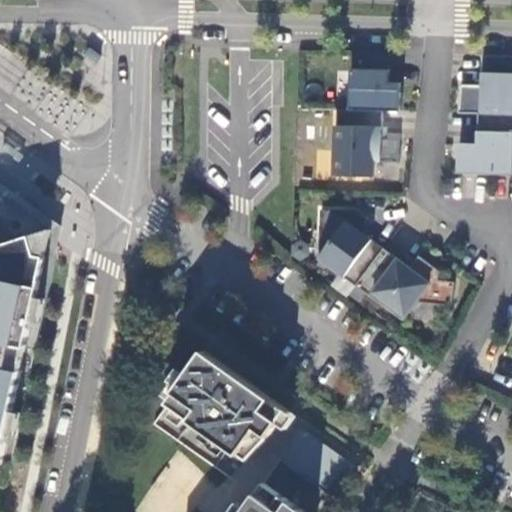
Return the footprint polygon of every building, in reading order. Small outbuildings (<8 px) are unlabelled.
[(362,68),(350,68),(349,109),(382,110),(400,110),(400,91),(388,91),(389,81),(390,51),(362,51),(362,68)] [(511,54),(482,54),(481,84),(459,83),(458,112),(478,113),(511,113),(511,54)] [(401,82),(389,81),(388,91),(400,91),(401,82)] [(373,161),(398,161),(399,138),(381,138),(382,110),(349,109),(337,109),(335,174),(373,175),(373,161)] [(477,143),(458,142),(457,172),(511,173),(511,113),(478,113),(477,143)] [(0,224),(20,239),(32,235),(38,254),(47,256),(27,346),(36,348),(62,226),(0,182),(0,224)] [(356,284),(383,248),(359,230),(368,218),(357,209),(320,209),(319,257),(356,284)] [(23,346),(27,347),(27,346),(47,256),(38,254),(32,235),(25,237),(20,239),(0,244),(0,460),(3,461),(22,369),(19,368),(23,346)] [(419,255),(410,267),(383,248),(356,284),(402,319),(416,301),(451,305),(454,281),(438,279),(439,270),(419,255)] [(251,382),(205,349),(167,402),(249,459),(269,436),(282,419),(267,408),(274,399),(251,382)] [(289,409),(274,399),(267,408),(282,419),(289,409)] [(352,469),(299,432),(281,459),(333,496),(352,469)] [(307,511),(265,482),(243,511),(307,511)]
